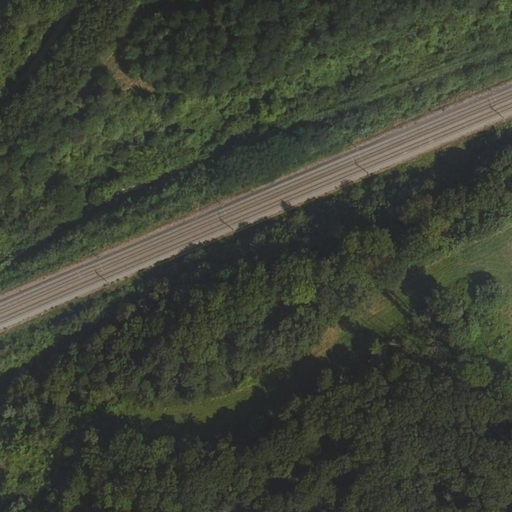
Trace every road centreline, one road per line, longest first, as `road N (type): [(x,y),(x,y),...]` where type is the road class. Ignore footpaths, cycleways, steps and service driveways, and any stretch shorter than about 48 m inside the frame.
road 1 (track): [(0,156),(85,81),(108,72),(155,96),(275,75),(472,0)]
road 2 (track): [(73,0),(0,100)]
